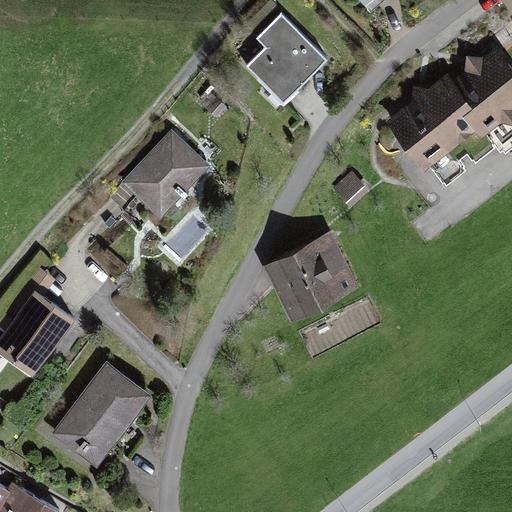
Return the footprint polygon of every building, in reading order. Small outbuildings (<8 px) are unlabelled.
[(361,0),(373,11),(384,0),(361,0)] [(267,43),(244,67),(286,107),(332,59),(282,12),(259,36),(267,43)] [(444,69),(383,120),(424,168),(477,122),(489,136),(511,116),(511,64),(496,45),(454,80),(444,69)] [(216,98),(206,108),(216,118),(226,108),(216,98)] [(175,132),(122,185),(157,220),(210,167),(175,132)] [(357,174),(338,191),(354,209),(372,191),(357,174)] [(333,234),(263,263),(287,319),(357,290),(333,234)] [(56,282),(42,273),(34,284),(48,293),(56,282)] [(71,321),(33,293),(0,339),(0,354),(31,376),(71,321)] [(110,362),(52,437),(95,470),(153,395),(110,362)] [(0,511),(66,511),(67,511),(14,481),(10,487),(0,481),(0,511)]
